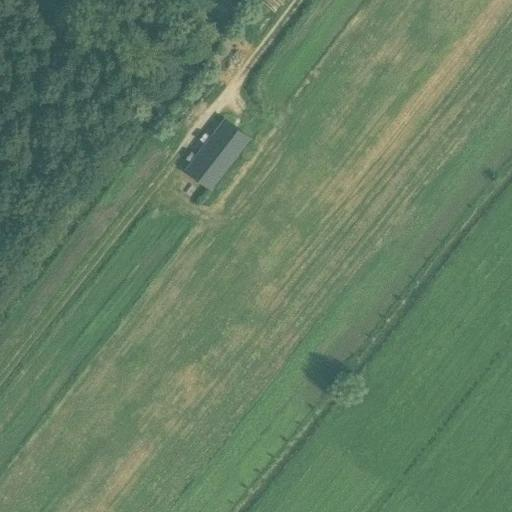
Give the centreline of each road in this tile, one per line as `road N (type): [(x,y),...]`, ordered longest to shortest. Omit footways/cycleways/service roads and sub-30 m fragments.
road 1 (track): [(298,0),(0,383)]
road 2 (track): [(70,0),(78,17),(123,51),(135,95),(0,266)]
